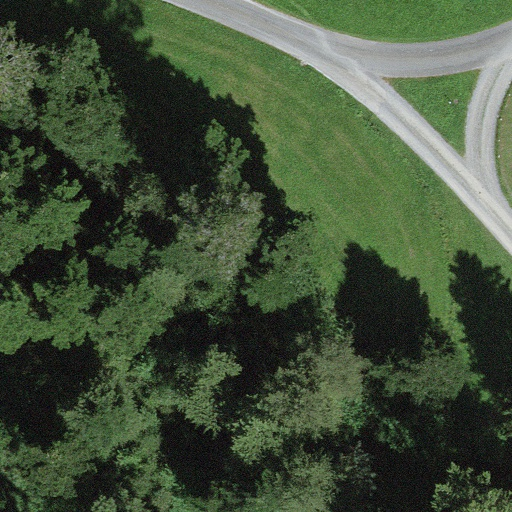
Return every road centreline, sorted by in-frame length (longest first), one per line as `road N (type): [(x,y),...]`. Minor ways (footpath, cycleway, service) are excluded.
road 1 (residential): [(190,0),(329,57),(440,63),(511,42)]
road 2 (track): [(329,57),(476,194),(511,241)]
road 3 (track): [(511,49),(479,114),(476,194)]
